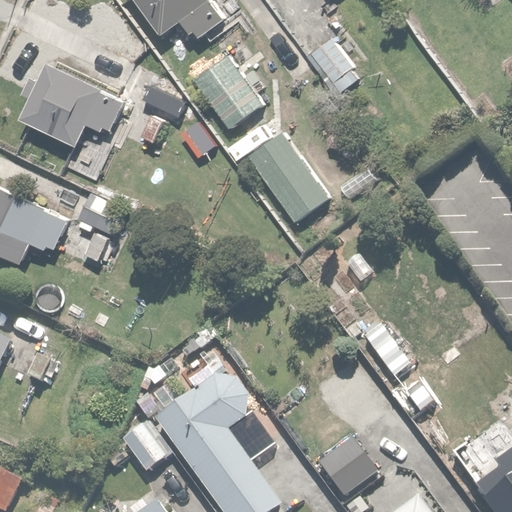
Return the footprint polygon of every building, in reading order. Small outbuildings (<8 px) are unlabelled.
[(235,16),(223,0),(139,0),(167,39),(191,21),(204,38),(235,16)] [(339,33),(312,52),(341,92),(367,74),(339,33)] [(235,51),(198,76),(236,133),(274,108),(235,51)] [(130,99),(51,60),(44,75),(36,71),(26,92),(34,96),(24,116),(77,141),(65,164),(99,181),(115,147),(89,135),(96,121),(115,130),(130,99)] [(287,127),(251,154),(301,222),(337,195),(287,127)] [(79,220),(0,183),(0,248),(30,262),(39,243),(63,255),(79,220)] [(127,201),(96,189),(85,220),(97,224),(88,250),(107,257),(127,201)] [(387,320),(367,335),(396,375),(417,360),(387,320)] [(21,342),(0,331),(0,375),(3,377),(21,342)] [(64,361),(38,352),(29,375),(44,380),(46,376),(57,380),(64,361)] [(225,511),(266,511),(284,500),(246,444),(233,426),(251,413),(255,395),(241,374),(218,375),(159,416),(225,511)] [(176,453),(150,418),(141,424),(137,418),(121,429),(127,437),(107,452),(117,467),(137,453),(150,471),(176,453)] [(501,464),(476,481),(499,511),(511,511),(511,423),(511,425),(511,426),(511,443),(508,437),(491,450),(501,464)] [(358,437),(320,461),(342,495),(380,471),(358,437)] [(0,506),(13,511),(28,472),(2,461),(0,465),(0,506)] [(443,511),(425,488),(393,511),(443,511)] [(173,511),(162,496),(139,511),(173,511)]
